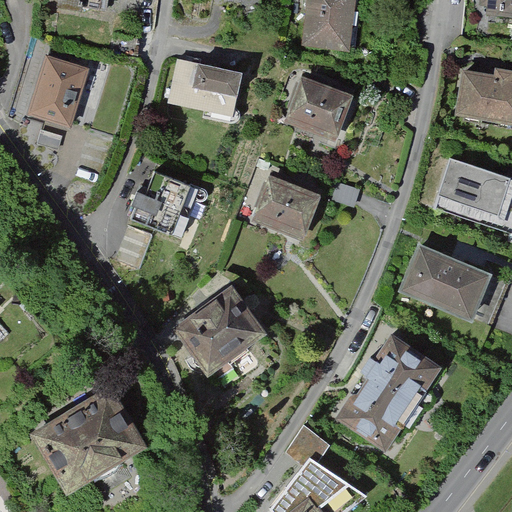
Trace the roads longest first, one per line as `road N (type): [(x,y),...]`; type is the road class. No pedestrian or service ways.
road 1 (residential): [(0,130),(176,380),(211,511)]
road 2 (residential): [(433,511),(511,415)]
